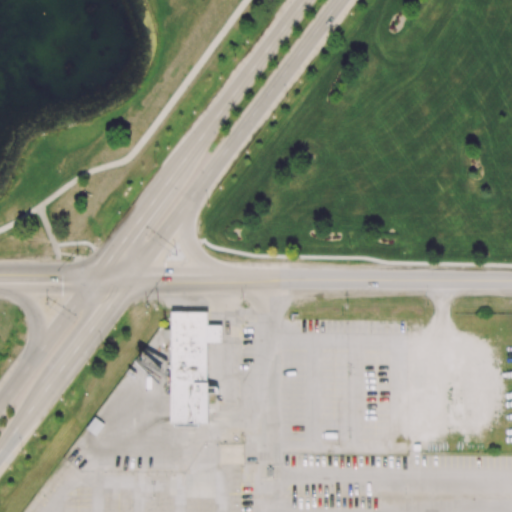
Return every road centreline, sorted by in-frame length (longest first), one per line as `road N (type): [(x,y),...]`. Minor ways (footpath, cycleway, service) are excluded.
road 1 (primary): [(128,279),(339,0)]
road 2 (tertiary): [(240,279),(511,280)]
road 3 (primary): [(304,0),(173,174)]
road 4 (primary): [(93,279),(0,402)]
road 5 (primary): [(173,174),(93,279)]
